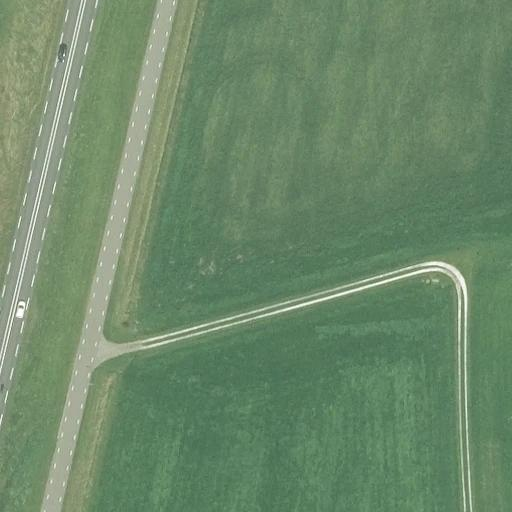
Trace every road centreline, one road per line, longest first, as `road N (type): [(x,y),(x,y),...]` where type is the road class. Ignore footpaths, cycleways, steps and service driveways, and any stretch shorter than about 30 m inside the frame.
road 1 (track): [(85,359),(447,267),(459,279),(466,511)]
road 2 (unclassified): [(50,511),(167,0)]
road 3 (primary): [(0,362),(82,0)]
